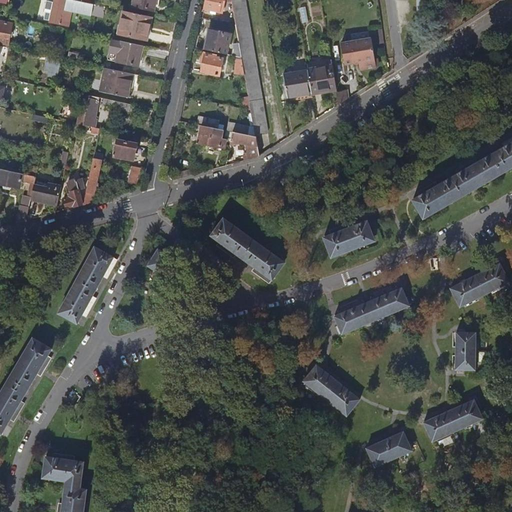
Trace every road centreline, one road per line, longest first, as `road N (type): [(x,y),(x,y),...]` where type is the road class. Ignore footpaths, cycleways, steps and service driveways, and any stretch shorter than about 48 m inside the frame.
road 1 (residential): [(511,7),(288,151),(148,198)]
road 2 (residential): [(192,0),(148,198)]
road 3 (residential): [(148,198),(0,239)]
